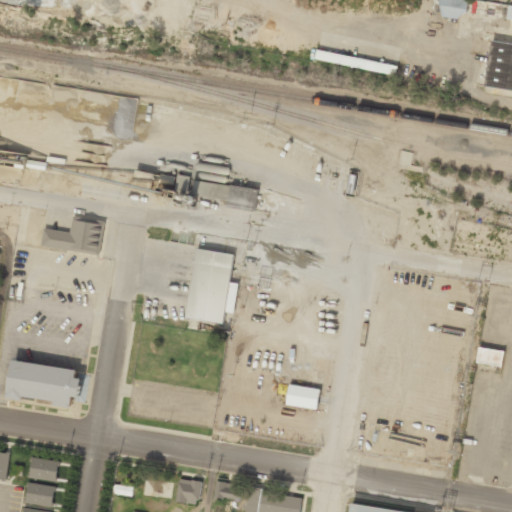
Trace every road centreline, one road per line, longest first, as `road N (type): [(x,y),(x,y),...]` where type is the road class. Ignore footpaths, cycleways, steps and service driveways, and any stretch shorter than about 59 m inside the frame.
road 1 (residential): [(0,190),(511,276)]
road 2 (residential): [(0,421),(511,505)]
road 3 (residential): [(136,213),(83,511)]
road 4 (residential): [(371,254),(325,511)]
